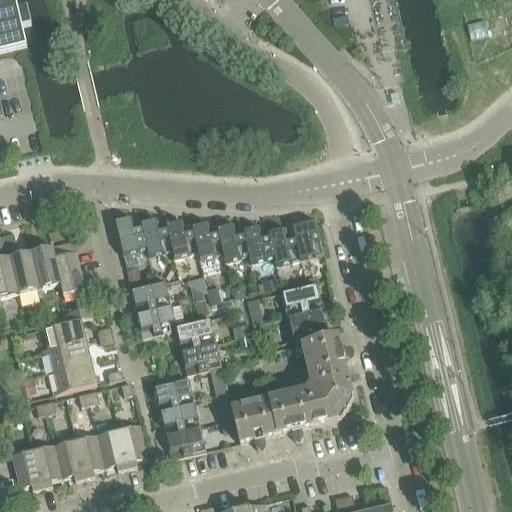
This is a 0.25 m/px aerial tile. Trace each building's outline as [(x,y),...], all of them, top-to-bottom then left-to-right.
[(0,0),(0,56),(27,50),(22,31),(32,28),(28,10),(18,12),(15,0),(0,0)] [(140,228),(133,230),(131,222),(115,226),(123,261),(147,256),(148,255),(141,228),(140,228)] [(166,230),(159,232),(157,224),(141,228),(148,255),(147,256),(149,263),(172,257),(173,257),(166,230)] [(314,263),(317,262),(316,262),(324,260),(325,260),(316,225),(315,225),(315,226),(308,227),(292,231),(301,266),(302,266),(302,265),(314,262),(314,263)] [(173,257),(172,257),(174,265),(198,259),(199,259),(192,231),(191,232),(184,233),(182,226),(166,230),(173,257)] [(192,231),(199,259),(198,259),(200,266),(223,261),(224,261),(217,233),(210,235),(208,228),(192,231)] [(224,261),(223,261),(225,268),(249,263),(250,262),(243,235),(242,235),(243,235),(235,237),(233,229),(217,233),(224,261)] [(259,231),(243,235),(250,262),(249,263),(251,270),(275,264),(268,237),(261,239),(259,231)] [(268,237),(275,264),(276,272),(278,271),(291,268),(293,268),(293,267),(300,266),(301,266),(292,231),(284,233),(268,237)] [(14,239),(5,241),(8,253),(14,251),(16,248),(14,239)] [(5,241),(0,242),(0,252),(2,254),(8,253),(5,241)] [(55,263),(56,263),(53,252),(32,257),(40,294),(41,294),(61,289),(62,289),(55,263)] [(43,300),(41,294),(40,294),(32,257),(10,262),(19,299),(38,295),(39,301),(43,300)] [(55,263),(62,289),(61,289),(63,300),(86,295),(77,258),(56,263),(55,263)] [(0,309),(2,309),(1,304),(19,299),(10,262),(0,264),(0,309)] [(138,274),(127,276),(130,290),(141,288),(138,274)] [(204,281),(187,285),(188,289),(192,291),(203,297),(204,297),(208,296),(204,281)] [(279,286),(268,289),(269,295),(281,292),(279,286)] [(167,287),(132,296),(137,320),(172,312),(167,287)] [(286,312),(286,314),(288,322),(323,313),(317,290),(282,298),(283,300),(286,312)] [(203,297),(192,291),(196,307),(205,304),(204,299),(204,297),(203,297)] [(238,291),(231,292),(234,304),(245,301),(244,294),(238,291)] [(216,296),(209,298),(212,309),(219,308),(216,296)] [(205,304),(196,307),(200,321),(209,319),(205,304)] [(258,305),(250,307),(253,319),(261,317),(258,305)] [(170,329),(176,328),(172,312),(137,320),(143,344),(172,337),(170,329)] [(90,313),(80,316),(82,325),(82,326),(93,323),(90,313)] [(294,345),(293,345),(294,346),(329,338),(323,313),(288,322),(288,324),(289,324),(292,336),(291,336),(292,338),(294,345)] [(80,316),(69,318),(71,328),(82,325),(80,316)] [(216,348),(215,341),(214,339),(211,327),(211,324),(176,333),(182,357),(217,349),(217,348),(216,348)] [(50,353),(44,355),(45,357),(87,347),(82,326),(82,325),(71,328),(45,334),(50,353)] [(245,330),(236,332),(239,344),(248,342),(245,330)] [(100,335),(98,338),(99,344),(113,341),(111,332),(100,335)] [(113,341),(99,344),(101,350),(104,352),(115,349),(113,341)] [(246,409),(232,412),(240,448),(255,445),(256,452),(257,453),(258,454),(259,455),(261,455),(262,455),(263,455),(265,454),(266,453),(266,451),(266,450),(266,449),(265,443),(292,436),(293,443),(294,444),(295,446),(297,446),(299,446),(300,446),(301,446),(303,444),(303,443),(304,442),(304,441),(302,434),(338,425),(342,424),(354,404),(345,365),(351,363),(353,363),(353,362),(354,361),(354,360),(355,359),(355,357),(354,356),(354,355),(353,354),(351,354),(350,353),(349,353),(342,355),(339,341),(302,349),(306,363),(302,364),(304,375),(308,374),(311,387),(307,394),(293,397),(293,394),(282,396),(283,400),(256,406),(255,402),(245,405),(246,409)] [(248,342),(239,344),(241,354),(252,351),(250,341),(248,342)] [(87,347),(45,357),(45,360),(51,358),(55,377),(93,368),(87,347)] [(217,349),(182,357),(187,381),(222,373),(222,372),(220,365),(220,363),(217,350),(217,349)] [(60,396),(54,397),(55,400),(98,390),(93,368),(55,377),(60,396)] [(110,378),(108,381),(110,387),(124,384),(122,375),(110,378)] [(34,383),(24,386),(27,398),(37,396),(34,383)] [(190,385),(155,393),(160,417),(195,409),(195,408),(193,401),(194,401),(193,399),(190,387),(190,385)] [(131,388),(122,390),(125,402),(134,400),(131,388)] [(88,399),(90,410),(99,408),(97,396),(88,399)] [(88,399),(79,401),(82,412),(90,410),(88,399)] [(54,407),(45,409),(48,420),(57,418),(54,407)] [(45,409),(36,411),(39,422),(48,420),(45,409)] [(199,425),(199,423),(198,423),(196,410),(195,409),(160,417),(166,441),(201,432),(199,425)] [(11,417),(2,419),(5,431),(14,428),(11,417)] [(231,426),(222,428),(225,439),(234,437),(231,426)] [(138,472),(137,467),(149,464),(141,430),(119,436),(128,474),(138,472)] [(201,434),(201,432),(166,441),(172,465),(207,457),(207,456),(206,456),(205,449),(204,446),(201,434)] [(119,436),(98,441),(106,474),(117,472),(118,477),(128,474),(119,436)] [(95,477),(106,474),(98,441),(76,446),(86,485),(96,482),(95,477)] [(76,446),(55,451),(63,484),(75,482),(76,487),(86,485),(76,446)] [(52,487),(63,484),(55,451),(34,456),(43,495),(53,492),(52,487)] [(34,456),(12,461),(20,495),(32,492),(33,497),(43,495),(34,456)] [(387,492),(378,494),(381,505),(384,507),(391,506),(387,492)] [(344,502),(346,511),(355,511),(356,511),(353,500),(344,502)] [(346,511),(344,502),(335,504),(337,511),(346,511)]
